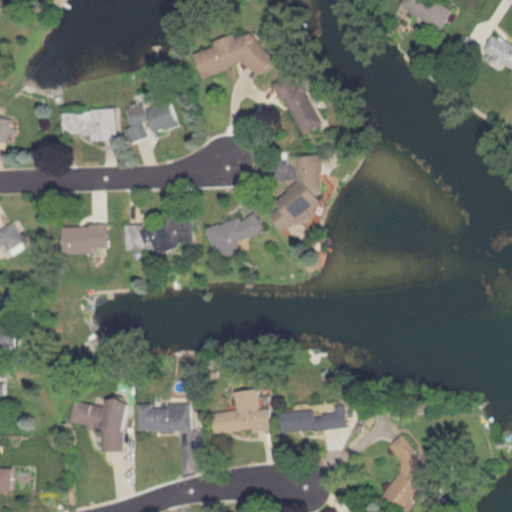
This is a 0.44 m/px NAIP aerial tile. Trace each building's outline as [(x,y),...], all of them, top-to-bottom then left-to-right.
[(405,0),(402,6),(443,28),(454,8),(439,0),(405,0)] [(196,53),(205,77),(252,61),(255,72),(272,66),(260,30),(238,38),(236,34),(216,41),(218,46),(196,53)] [(496,55),(492,62),(504,69),(508,64),(511,66),(511,42),(496,33),(486,49),(496,55)] [(480,46),(473,44),(471,54),(477,56),(480,46)] [(326,123),(305,85),(298,88),(290,75),(277,82),(305,134),(326,123)] [(180,125),(172,101),(145,110),(143,104),(124,110),(135,142),(155,136),(154,133),(180,125)] [(93,141),(118,140),(117,109),(65,111),(65,135),(92,134),(93,141)] [(0,140),(10,142),(15,116),(0,113),(0,140)] [(301,183),(288,184),(289,194),(280,195),(281,207),(278,208),(279,217),(327,213),(322,155),(298,157),(301,183)] [(238,241),(265,228),(257,209),(209,230),(222,257),(241,249),(238,241)] [(128,249),(197,246),(195,217),(127,220),(128,249)] [(0,253),(25,241),(15,220),(0,227),(0,253)] [(65,251),(111,251),(111,224),(65,224),(65,251)] [(0,318),(2,318),(3,347),(19,346),(17,294),(0,294),(0,318)] [(216,412),(217,433),(275,428),(273,408),(262,409),(260,389),(238,390),(240,410),(216,412)] [(128,399),(109,398),(109,405),(76,404),(75,425),(105,426),(104,450),(127,451),(128,399)] [(142,404),(142,430),(194,430),(194,404),(142,404)] [(351,427),(349,404),(336,405),(336,408),(284,412),(286,432),(351,427)] [(412,468),(424,450),(402,435),(392,449),(408,460),(381,500),(399,511),(403,511),(426,478),(412,468)] [(0,492),(12,493),(13,467),(0,466),(0,492)]
